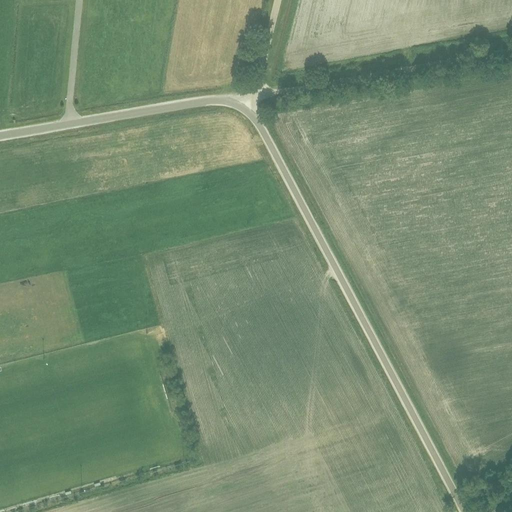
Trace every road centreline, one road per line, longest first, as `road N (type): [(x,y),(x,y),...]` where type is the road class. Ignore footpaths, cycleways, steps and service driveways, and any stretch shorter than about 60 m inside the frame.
road 1 (unclassified): [(466,511),(242,107)]
road 2 (track): [(511,51),(252,93)]
road 3 (unclassified): [(0,136),(211,100),(242,107)]
